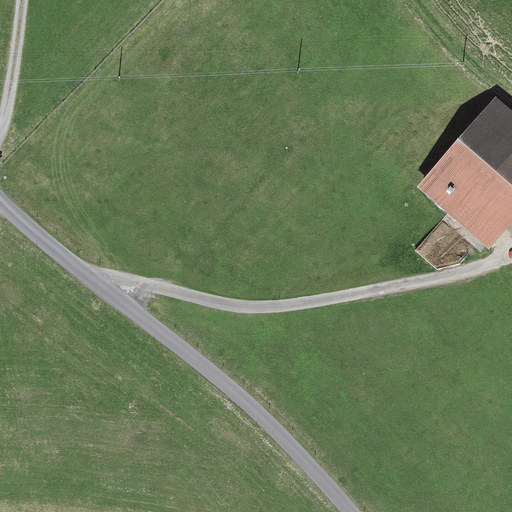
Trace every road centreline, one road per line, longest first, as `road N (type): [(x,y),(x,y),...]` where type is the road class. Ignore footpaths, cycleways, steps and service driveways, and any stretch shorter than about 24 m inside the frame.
road 1 (residential): [(345,511),(291,448),(191,355),(0,199)]
road 2 (track): [(21,0),(0,131)]
